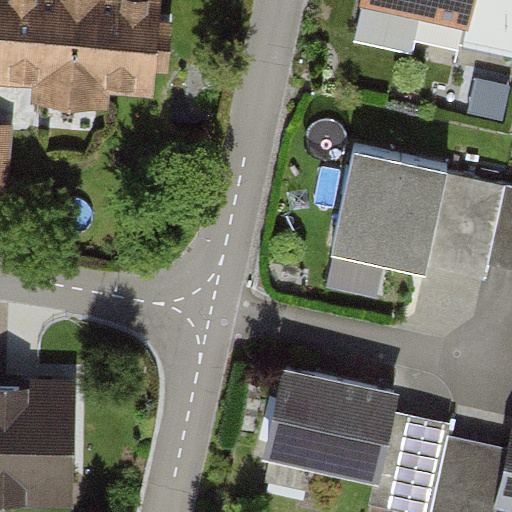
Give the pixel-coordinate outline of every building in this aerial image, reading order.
[(161,5),(90,0),(0,0),(0,75),(154,87),(161,5)] [(511,0),(366,0),(365,7),(511,35),(511,0)] [(0,193),(10,194),(14,122),(0,121),(0,193)] [(511,186),(458,174),(460,165),(358,140),(330,253),(432,278),(437,257),(511,274),(511,186)] [(458,423),(398,409),(403,391),(287,363),(265,452),(368,478),(363,500),(411,511),(497,511),(498,511),(503,511),(511,511),(511,442),(510,449),(455,436),(458,423)] [(0,501),(81,501),(81,382),(0,382),(0,501)]
